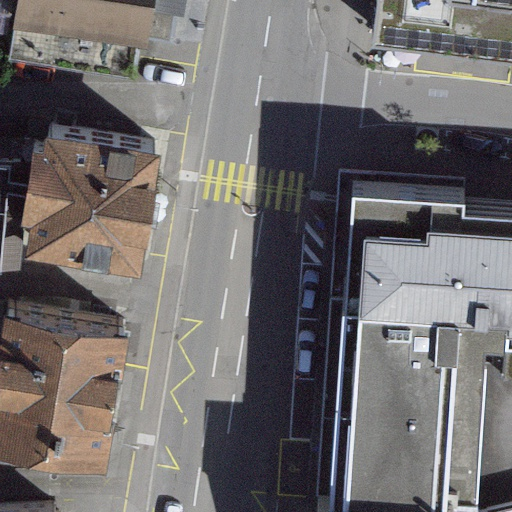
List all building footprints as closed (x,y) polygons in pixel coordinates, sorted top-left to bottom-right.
[(0,0),(0,41),(4,42),(11,0),(0,0)] [(25,0),(12,75),(138,97),(150,31),(188,38),(194,0),(25,0)] [(511,0),(373,0),(371,27),(511,42),(511,0)] [(170,267),(188,130),(60,113),(42,250),(170,267)] [(0,249),(24,250),(26,131),(0,129),(0,249)] [(511,192),(464,189),(465,176),(341,165),(335,259),(328,344),(322,430),(318,489),(316,511),(511,511),(511,503),(479,511),(486,349),(505,349),(503,377),(511,378),(511,192)] [(1,419),(121,447),(152,315),(32,287),(1,419)] [(0,511),(49,511),(50,497),(0,498),(0,511)]
